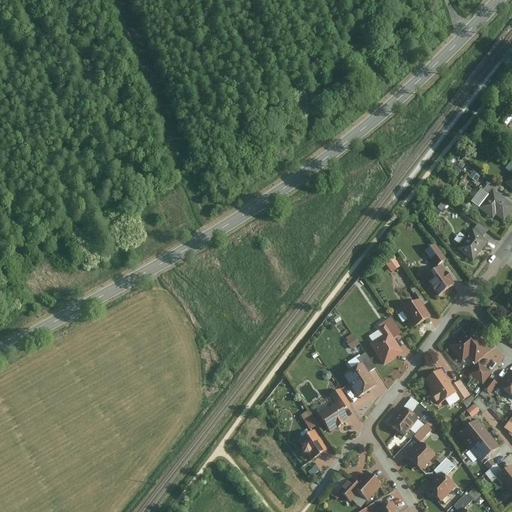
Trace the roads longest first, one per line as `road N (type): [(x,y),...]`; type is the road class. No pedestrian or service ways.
road 1 (tertiary): [(0,352),(198,243),(343,148),(499,0)]
road 2 (residential): [(465,298),(367,433)]
